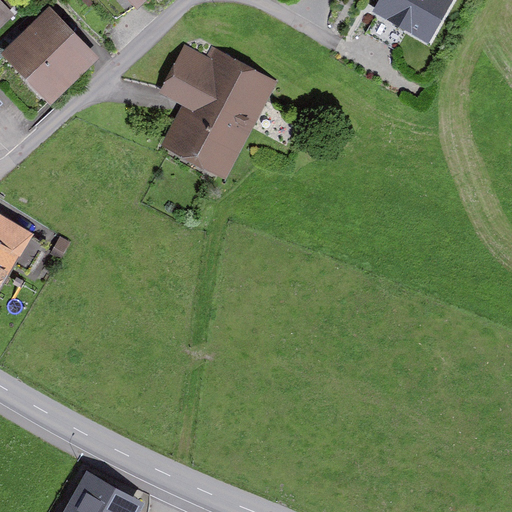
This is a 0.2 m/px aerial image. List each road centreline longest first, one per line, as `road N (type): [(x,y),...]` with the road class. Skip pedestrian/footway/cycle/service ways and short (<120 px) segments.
road 1 (secondary): [(0,384),(161,473),(256,511)]
road 2 (residential): [(195,0),(0,168)]
